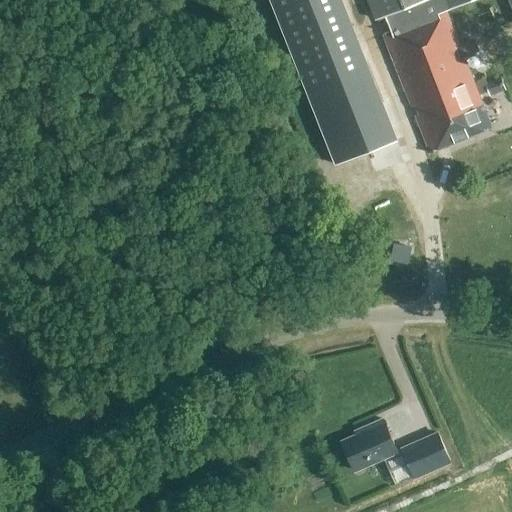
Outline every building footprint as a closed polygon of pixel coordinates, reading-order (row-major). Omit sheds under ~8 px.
[(328,6),(326,0),(295,0),(298,12),(328,6)] [(385,35),(432,154),(492,130),(445,10),(431,16),(427,6),(435,3),(433,0),(369,0),(379,24),(386,22),(390,32),(385,35)] [(511,0),(463,0),(467,7),(482,0),(508,0),(511,9),(511,0)] [(358,22),(311,41),(363,178),(409,160),(382,92),(385,91),(358,22)] [(484,84),(490,98),(507,91),(501,78),(484,84)] [(407,247),(394,244),(391,260),(404,263),(407,247)] [(398,453),(383,421),(357,433),(358,436),(342,443),(355,472),(398,453)] [(417,478),(453,462),(441,434),(404,450),(417,478)]
